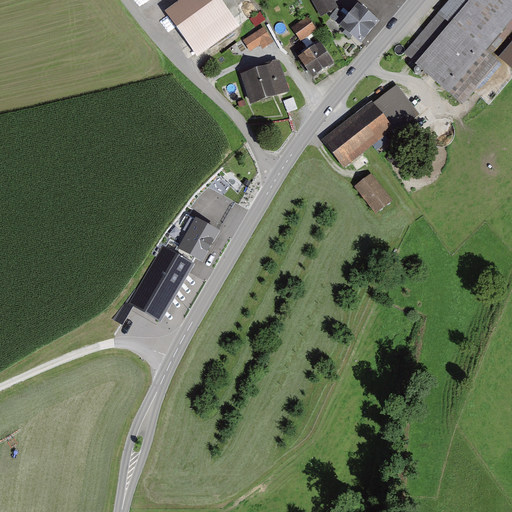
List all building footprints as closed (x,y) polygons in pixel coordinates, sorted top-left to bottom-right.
[(185,0),(165,15),(197,59),(240,28),(219,0),(185,0)] [(312,0),(311,1),(321,18),(338,9),(333,0),(312,0)] [(500,64),(486,52),(511,22),(511,0),(451,0),(404,55),(417,66),(416,68),(462,107),(500,64)] [(358,6),(339,29),(361,47),(380,25),(358,6)] [(260,13),(250,20),(256,28),(266,21),(260,13)] [(292,29),(301,43),(317,31),(308,18),(292,29)] [(264,28),(243,42),(250,53),(260,47),(263,51),(274,44),(264,28)] [(511,44),(501,58),(511,67),(511,44)] [(298,60),(313,81),(334,67),(320,45),(298,60)] [(241,77),(251,107),(290,95),(281,64),(241,77)] [(397,86),(374,104),(372,103),(321,142),(344,171),(393,132),(395,136),(420,116),(397,86)] [(295,97),(285,101),(289,112),(299,108),(295,97)] [(354,188),(376,216),(394,203),(372,175),(354,188)] [(199,194),(186,211),(195,218),(208,201),(199,194)] [(189,232),(178,251),(203,266),(214,246),(213,246),(219,237),(198,224),(193,233),(189,232)] [(195,267),(163,248),(129,306),(161,324),(195,267)]
